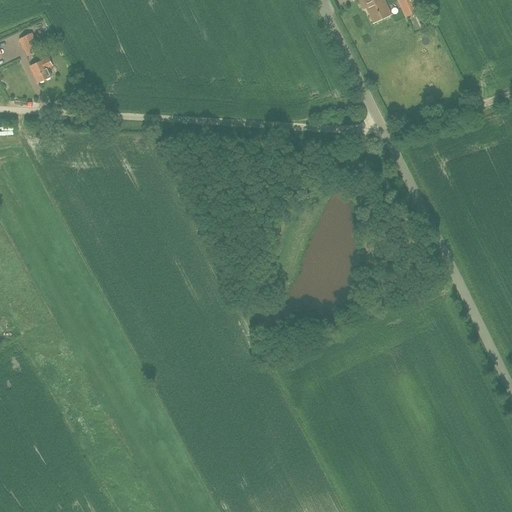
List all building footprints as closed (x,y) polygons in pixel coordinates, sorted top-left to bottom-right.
[(362,0),(374,23),(392,15),(384,0),(362,0)] [(400,0),(408,17),(413,15),(425,9),(421,0),(400,0)] [(358,6),(347,11),(351,19),(362,14),(358,6)] [(29,56),(40,51),(32,34),(21,39),(29,56)] [(48,68),(53,66),(49,58),(31,67),(39,83),(52,77),(48,68)]
